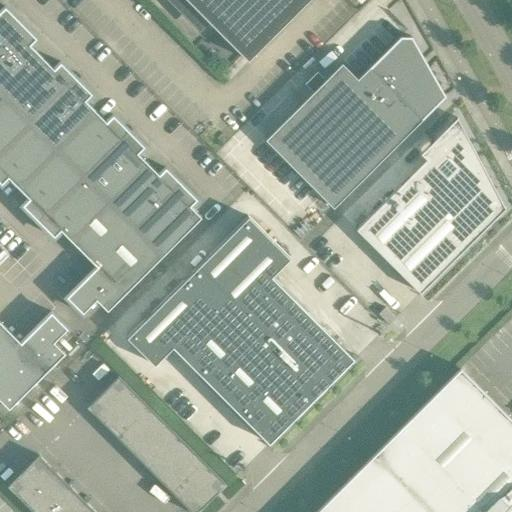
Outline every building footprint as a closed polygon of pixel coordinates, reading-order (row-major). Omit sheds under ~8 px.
[(187,0),(248,61),(308,0),(187,0)] [(166,167),(159,174),(138,153),(145,146),(113,114),(106,121),(86,101),(93,94),(60,62),(54,69),(30,45),(37,38),(5,6),(0,11),(0,183),(1,185),(8,178),(29,198),(22,205),(54,237),(61,230),(97,266),(66,297),(83,314),(97,300),(108,311),(202,217),(191,206),(198,199),(166,167)] [(342,63),(265,139),(333,207),(445,96),(411,36),(400,36),(357,79),(342,63)] [(357,230),(420,293),(505,208),(457,118),(421,154),(426,159),(357,230)] [(353,360),(270,277),(289,258),(248,217),(127,338),(154,365),(173,346),(270,443),(353,360)] [(396,318),(385,307),(378,314),(389,325),(396,318)] [(51,311),(33,330),(21,342),(0,321),(0,406),(6,413),(65,353),(54,342),(68,328),(51,311)] [(511,511),(511,419),(460,368),(316,511),(511,511)] [(197,511),(226,484),(159,417),(118,376),(87,407),(191,511),(197,511)] [(95,511),(39,455),(8,486),(33,511),(95,511)]
